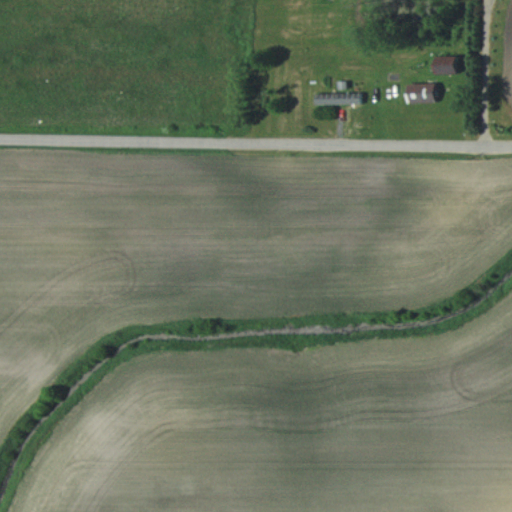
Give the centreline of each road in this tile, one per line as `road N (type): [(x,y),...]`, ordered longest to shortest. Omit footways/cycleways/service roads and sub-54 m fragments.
road 1 (residential): [(0,139),(511,143)]
road 2 (residential): [(505,143),(501,0)]
